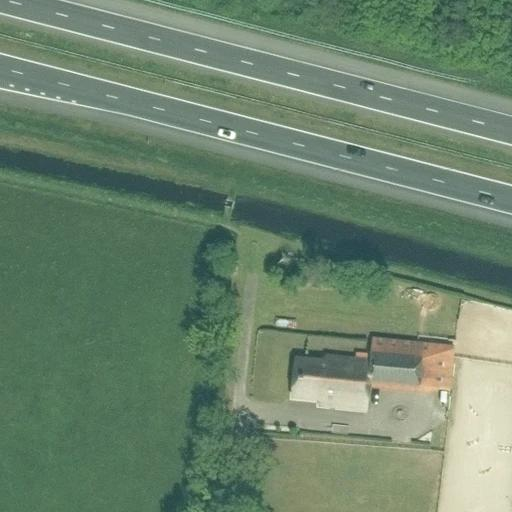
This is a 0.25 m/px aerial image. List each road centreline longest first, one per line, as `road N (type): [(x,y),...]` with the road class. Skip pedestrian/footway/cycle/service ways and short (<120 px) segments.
road 1 (motorway): [(0,69),(511,201)]
road 2 (motorway): [(511,133),(0,1)]
road 3 (unclassified): [(224,511),(248,283)]
